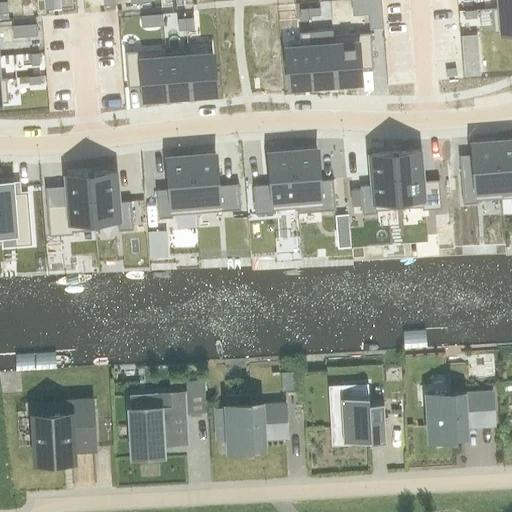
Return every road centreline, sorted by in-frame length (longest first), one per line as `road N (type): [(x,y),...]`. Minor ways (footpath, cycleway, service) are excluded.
road 1 (residential): [(46,511),(511,481)]
road 2 (residential): [(431,120),(250,124),(0,145)]
road 3 (residential): [(431,120),(422,0)]
